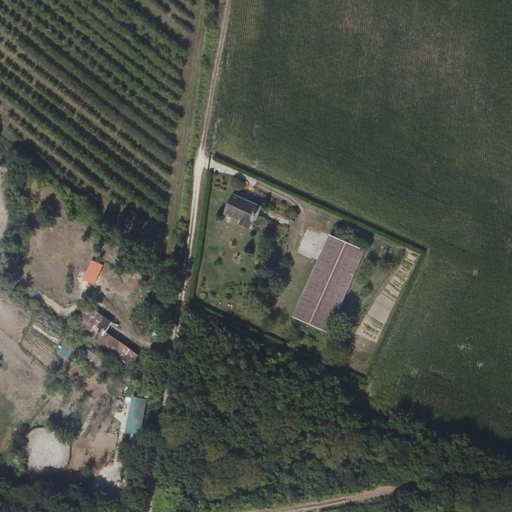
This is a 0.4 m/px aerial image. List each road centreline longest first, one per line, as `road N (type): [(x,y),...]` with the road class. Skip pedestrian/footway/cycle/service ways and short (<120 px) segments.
road 1 (track): [(150,511),(225,0)]
road 2 (track): [(276,511),(404,488),(511,484)]
